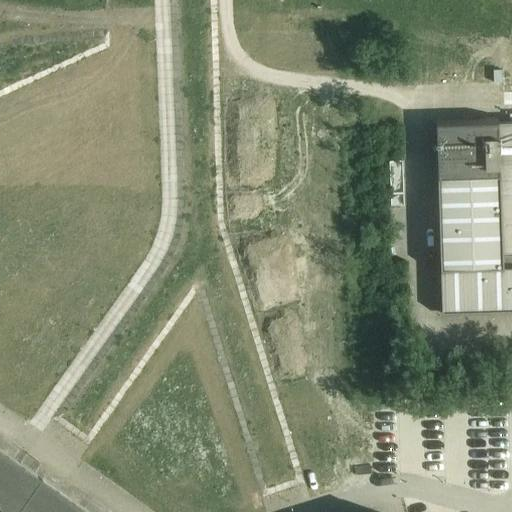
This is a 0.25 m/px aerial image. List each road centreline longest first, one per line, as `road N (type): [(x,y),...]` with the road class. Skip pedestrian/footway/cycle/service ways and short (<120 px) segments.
road 1 (unknown): [(230,0),(235,34),(256,62),(396,97),(423,118),(422,234),(433,309),(445,327),(511,338)]
road 2 (unknown): [(28,442),(128,303),(169,218),(182,163),(173,0)]
